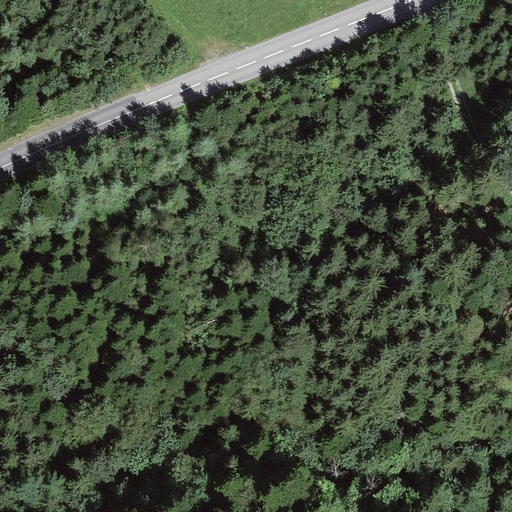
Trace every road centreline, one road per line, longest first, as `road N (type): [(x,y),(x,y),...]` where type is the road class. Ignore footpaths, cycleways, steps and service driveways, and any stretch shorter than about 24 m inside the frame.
road 1 (tertiary): [(0,173),(421,0)]
road 2 (track): [(421,0),(477,156),(511,184)]
